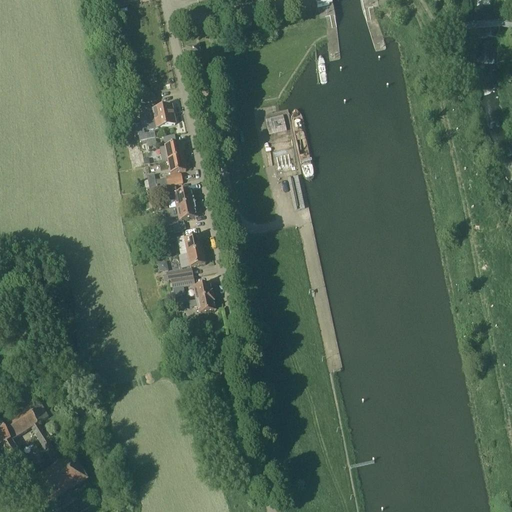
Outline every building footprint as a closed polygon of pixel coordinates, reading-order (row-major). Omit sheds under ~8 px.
[(126,0),(127,9),(149,6),(148,0),(126,0)] [(189,58),(191,57),(200,55),(198,47),(187,49),(189,58)] [(144,105),(156,102),(155,96),(143,99),(142,98),(131,100),(133,107),(144,105)] [(155,131),(175,126),(171,108),(146,113),(148,119),(152,118),(155,131)] [(284,117),(267,119),(269,134),(286,132),(284,117)] [(162,137),(163,145),(174,144),(174,136),(162,137)] [(273,139),(277,172),(287,171),(284,138),(273,139)] [(148,148),(156,147),(155,140),(146,142),(141,144),(142,152),(149,150),(148,148)] [(160,164),(166,163),(183,159),(180,145),(163,148),(157,149),(160,164)] [(183,159),(166,163),(169,176),(186,173),(183,159)] [(167,187),(182,183),(180,176),(166,179),(166,180),(163,181),(155,183),(154,177),(147,178),(148,183),(146,183),(147,191),(156,189),(165,188),(165,187),(167,187)] [(157,196),(166,194),(165,188),(156,189),(147,191),(148,198),(157,196)] [(191,192),(176,195),(175,189),(167,191),(170,203),(173,202),(175,209),(194,205),(193,201),(191,192)] [(194,205),(175,209),(178,223),(196,219),(194,211),(195,211),(194,205)] [(166,237),(174,235),(172,226),(164,228),(166,237)] [(186,255),(202,252),(200,239),(184,242),(186,255)] [(205,266),(202,252),(186,255),(187,256),(178,257),(181,271),(189,269),(205,266)] [(165,262),(155,264),(157,274),(167,272),(165,262)] [(166,277),(167,284),(171,284),(192,279),(190,272),(166,277)] [(192,279),(171,284),(174,298),(185,296),(184,290),(193,288),(192,279)] [(196,302),(213,298),(212,294),(210,285),(193,289),(196,302)] [(213,298),(196,302),(187,304),(189,311),(197,309),(198,316),(215,312),(214,304),(214,303),(213,298)] [(199,317),(185,321),(188,334),(202,331),(199,317)] [(200,358),(198,351),(197,344),(187,346),(190,360),(200,358)] [(86,482),(88,481),(73,456),(72,457),(62,463),(47,438),(39,425),(49,420),(40,405),(2,427),(0,424),(0,449),(2,448),(40,510),(41,510),(41,509),(86,482)]
